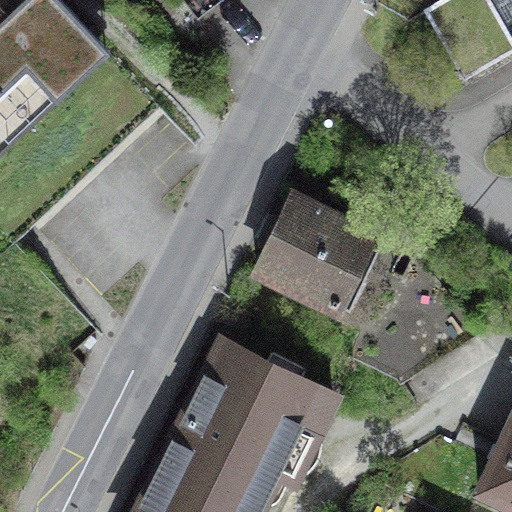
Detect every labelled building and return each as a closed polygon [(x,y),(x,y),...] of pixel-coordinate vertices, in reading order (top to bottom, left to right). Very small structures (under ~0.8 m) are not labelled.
[(0,0),(0,149),(109,48),(63,0),(0,0)] [(183,0),(195,14),(213,0),(183,0)] [(511,0),(444,0),(425,11),(462,78),(511,50),(511,38),(506,27),(511,23),(511,0)] [(337,306),(373,232),(292,193),(280,219),(274,216),(262,240),(268,243),(256,268),(337,306)] [(478,322),(411,251),(400,272),(391,268),(350,353),(396,376),(478,322)] [(289,477),(331,392),(224,339),(137,511),(251,511),(273,469),(289,477)] [(511,414),(477,487),(511,503),(511,414)]
